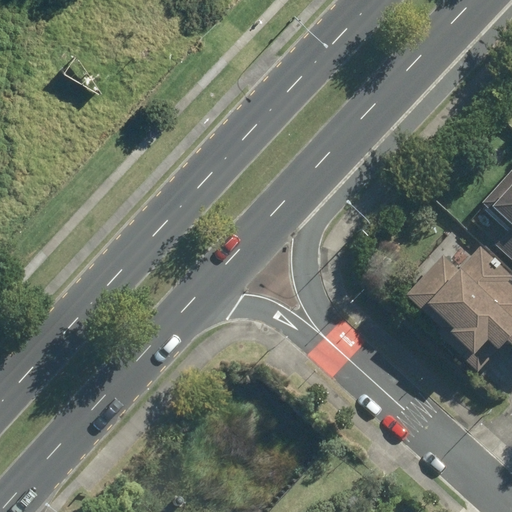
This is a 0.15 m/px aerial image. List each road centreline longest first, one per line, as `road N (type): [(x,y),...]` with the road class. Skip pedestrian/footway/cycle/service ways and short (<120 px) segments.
road 1 (primary): [(0,405),(379,0)]
road 2 (primary): [(198,300),(5,511)]
road 3 (primary): [(476,0),(297,192)]
road 4 (residential): [(297,192),(315,300),(350,363)]
road 5 (residential): [(350,363),(288,319),(198,300)]
road 6 (residential): [(350,363),(470,472)]
road 7 (primary): [(297,192),(198,300)]
